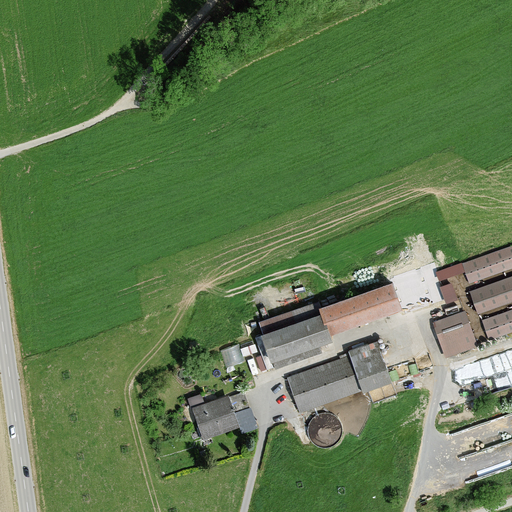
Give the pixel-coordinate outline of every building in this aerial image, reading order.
[(511,267),(511,244),(461,262),(468,282),(511,267)] [(511,300),(511,274),(469,289),(477,312),(511,300)] [(400,305),(390,277),(316,303),(318,308),(326,330),(400,305)] [(455,279),(442,282),(446,299),(459,297),(455,279)] [(326,330),(318,308),(258,330),(267,357),(328,336),(326,330)] [(511,330),(511,308),(481,319),(488,339),(511,330)] [(477,345),(464,310),(432,321),(444,356),(477,345)] [(390,380),(376,338),(347,348),(349,354),(286,376),(298,411),(390,380)] [(221,347),(227,364),(246,358),(239,340),(221,347)] [(511,364),(487,372),(492,389),(511,382),(511,364)] [(237,425),(226,393),(190,406),(200,437),(237,425)] [(318,427),(319,435),(333,434),(332,421),(326,421),(326,426),(318,427)]
